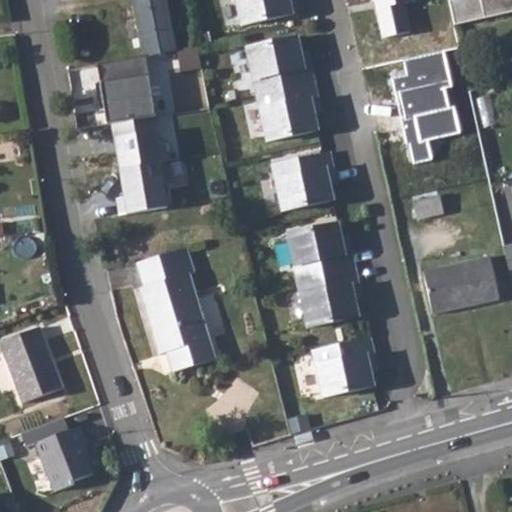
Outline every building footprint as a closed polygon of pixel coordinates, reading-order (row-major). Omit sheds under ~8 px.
[(131,0),(143,56),(145,55),(174,50),(163,0),(131,0)] [(235,0),(242,26),(292,15),(288,0),(235,0)] [(373,0),(382,37),(409,31),(401,1),(404,0),(373,0)] [(483,18),(479,0),(448,0),(454,24),(483,18)] [(511,0),(479,0),(483,18),(504,14),(503,11),(511,8),(511,0)] [(246,48),(267,142),(317,132),(313,114),(311,104),(318,102),(309,64),(303,65),(300,54),(297,37),(246,48)] [(396,81),(412,163),(433,159),(430,140),(463,134),(457,105),(448,107),(444,87),(450,86),(444,52),(407,59),(410,78),(396,81)] [(300,54),(303,65),(309,64),(307,53),(300,54)] [(98,63),(109,126),(155,118),(145,55),(143,56),(98,63)] [(318,102),(311,104),(313,114),(320,113),(318,102)] [(155,118),(109,126),(123,214),(170,207),(155,118)] [(272,164),(282,212),(332,201),(329,184),(326,172),(333,171),(329,152),(272,164)] [(335,182),(333,171),(326,172),(329,184),(335,182)] [(439,195),(412,201),(416,220),(444,214),(439,195)] [(287,234),(307,328),(358,317),(354,300),(351,289),(358,287),(350,249),(343,251),(341,239),(337,223),(287,234)] [(341,239),(343,251),(350,249),(348,238),(341,239)] [(511,246),(503,249),(509,275),(511,274),(511,246)] [(186,249),(134,266),(141,288),(136,290),(157,355),(164,354),(170,373),(215,359),(189,274),(193,273),(186,249)] [(490,255),(422,270),(431,314),(499,299),(490,255)] [(358,287),(351,289),(354,300),(361,298),(358,287)] [(42,329),(0,344),(23,405),(64,389),(42,329)] [(312,350),(322,397),(373,386),(369,369),(366,358),(373,356),(369,337),(312,350)] [(373,356),(366,358),(369,369),(376,368),(373,356)] [(26,449),(34,446),(53,497),(75,488),(73,484),(93,477),(85,456),(91,454),(81,429),(70,433),(65,419),(21,436),(26,449)]
